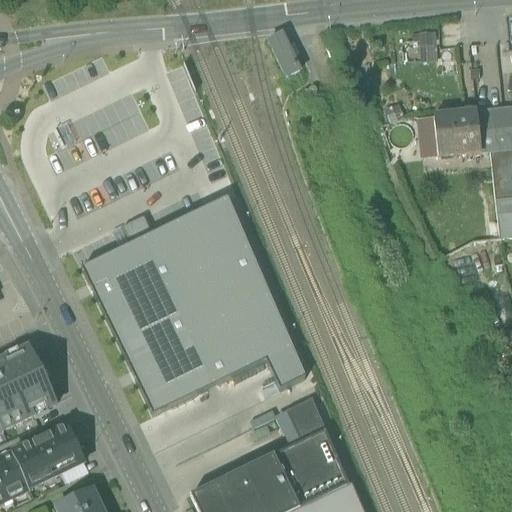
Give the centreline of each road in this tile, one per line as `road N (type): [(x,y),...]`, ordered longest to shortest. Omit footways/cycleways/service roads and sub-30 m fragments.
road 1 (tertiary): [(154,511),(0,203)]
road 2 (tertiary): [(136,32),(457,0)]
road 3 (tertiary): [(0,67),(136,32)]
road 4 (tertiary): [(136,32),(0,41)]
